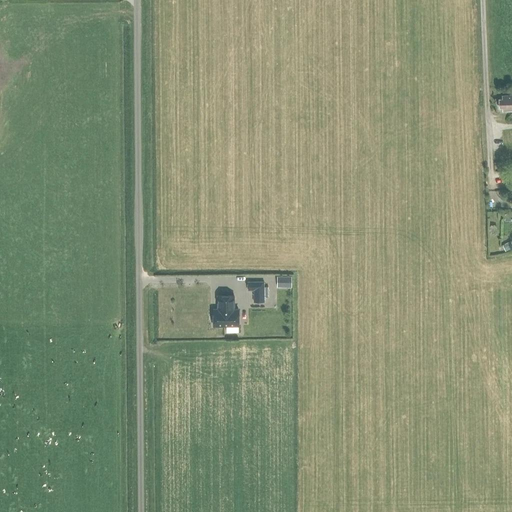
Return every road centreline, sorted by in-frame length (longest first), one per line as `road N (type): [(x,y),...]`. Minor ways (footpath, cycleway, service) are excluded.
road 1 (unclassified): [(140,511),(136,0)]
road 2 (track): [(484,0),(492,189)]
